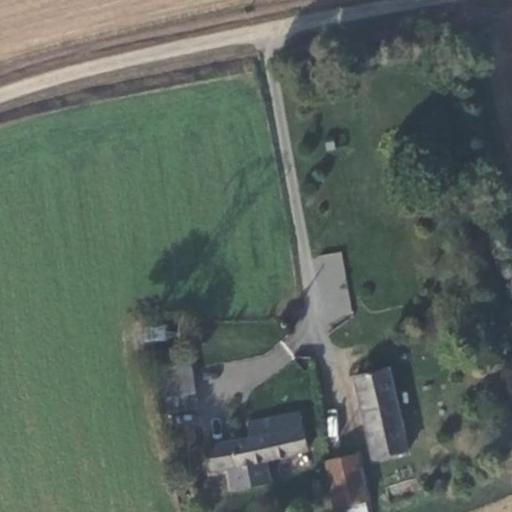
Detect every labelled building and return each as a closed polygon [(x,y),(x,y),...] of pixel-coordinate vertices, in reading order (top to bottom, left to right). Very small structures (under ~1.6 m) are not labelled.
[(325,322),(353,316),(341,251),(312,257),(325,322)] [(142,327),(143,341),(167,340),(166,326),(142,327)] [(373,461),(408,454),(391,369),(358,376),(373,461)] [(192,370),(163,375),(170,415),(199,410),(192,370)] [(247,416),(249,430),(303,420),(303,407),(247,416)] [(308,459),(303,420),(249,430),(250,436),(229,441),(233,473),(269,466),(308,459)] [(233,473),(229,441),(207,444),(211,475),(231,473),(233,473)] [(362,454),(331,459),(338,507),(369,502),(362,454)] [(269,466),(233,473),(231,473),(235,494),(272,487),(269,466)] [(328,479),(313,481),(315,497),(331,494),(328,479)]
